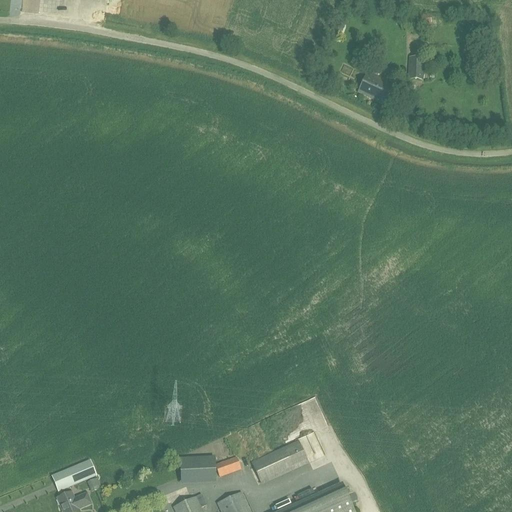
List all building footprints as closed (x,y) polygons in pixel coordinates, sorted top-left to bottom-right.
[(430,15),(410,17),(412,28),(431,25),(430,15)] [(410,58),(408,80),(422,81),(424,59),(410,58)] [(366,73),(357,92),(384,105),(394,85),(366,73)] [(291,424),(297,435),(302,433),(301,430),(303,429),(301,424),(304,423),(300,414),(295,417),(294,416),(286,420),(289,425),(291,424)] [(299,441),(251,463),(261,485),(309,464),(299,441)] [(179,459),(181,485),(216,483),(213,457),(179,459)] [(236,457),(215,465),(215,466),(219,478),(241,470),(236,457)] [(53,477),(59,492),(95,476),(89,461),(53,477)] [(355,511),(343,483),(278,511),(355,511)] [(220,511),(250,511),(241,492),(217,504),(220,511)] [(71,493),(57,499),(63,511),(79,511),(78,508),(80,507),(81,508),(91,504),(87,494),(74,499),(71,493)] [(173,508),(175,511),(201,511),(200,509),(206,506),(201,495),(173,508)]
